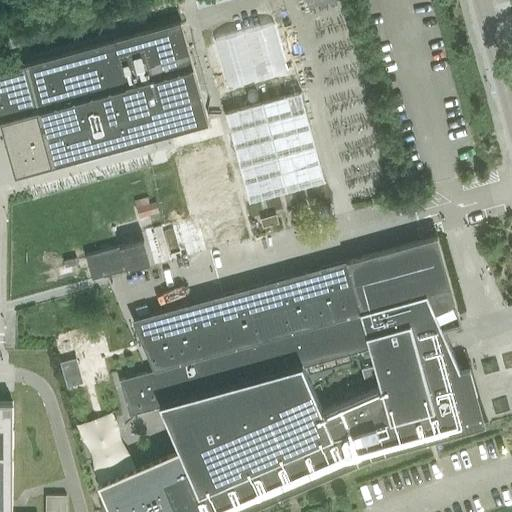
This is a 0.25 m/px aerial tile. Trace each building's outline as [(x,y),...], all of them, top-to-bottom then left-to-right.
[(24,65),(0,71),(0,118),(1,121),(6,120),(21,173),(52,165),(149,138),(209,122),(181,22),(117,39),(24,65)] [(225,111),(249,199),(324,179),(300,90),(225,111)] [(236,217),(199,228),(204,248),(242,237),(236,217)] [(153,370),(119,379),(128,414),(160,405),(178,448),(98,483),(110,511),(236,511),(371,453),(484,422),(476,393),(470,367),(461,370),(443,329),(461,321),(437,235),(348,259),(348,258),(131,318),(153,370)] [(150,262),(144,238),(86,254),(92,278),(150,262)] [(0,511),(12,511),(13,402),(0,401),(0,511)]
